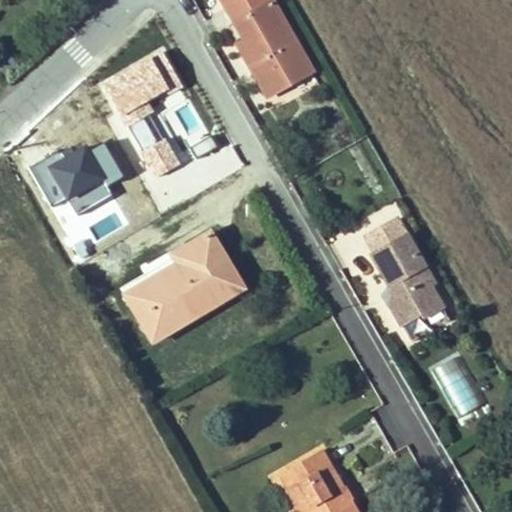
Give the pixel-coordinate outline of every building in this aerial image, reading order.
[(312,71),(270,0),(221,0),(223,3),(244,41),(238,44),(269,96),(312,71)] [(431,285),(396,222),(368,238),(376,253),(370,257),(392,297),(391,308),(403,327),(419,317),(423,322),(441,310),(428,288),(431,285)] [(243,290),(211,234),(186,248),(193,261),(186,265),(211,308),(243,290)] [(193,261),(186,248),(178,252),(186,265),(193,261)] [(186,265),(178,252),(171,256),(177,266),(179,268),(186,265)] [(211,308),(186,265),(179,268),(177,266),(153,279),(125,295),(152,342),(211,308)] [(432,370),(461,418),(485,403),(455,355),(432,370)] [(354,511),(348,500),(344,503),(339,494),(343,491),(321,452),(281,475),(292,495),(302,488),(313,506),(302,511),(354,511)] [(302,511),(313,506),(302,488),(292,495),(302,511)]
